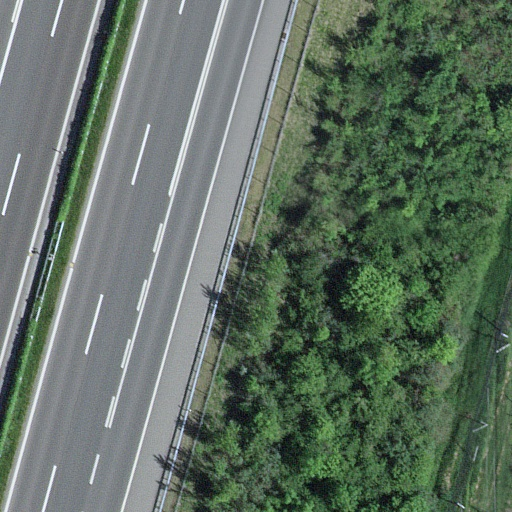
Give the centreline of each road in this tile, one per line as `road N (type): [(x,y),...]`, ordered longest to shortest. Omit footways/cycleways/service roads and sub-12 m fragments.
road 1 (motorway): [(44,511),(117,233)]
road 2 (motorway): [(117,233),(191,183),(244,0)]
road 3 (motorway): [(117,233),(184,0)]
road 4 (motorway): [(60,0),(0,225)]
